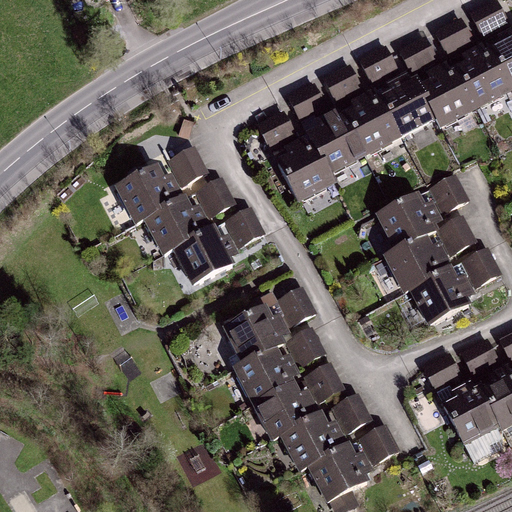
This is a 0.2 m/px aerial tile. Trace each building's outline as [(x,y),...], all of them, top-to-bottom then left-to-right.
[(511,17),(503,0),(500,0),(474,14),(486,38),(511,24),(511,17)] [(468,17),(439,32),(451,56),(480,41),(468,17)] [(511,34),(494,44),(511,78),(511,34)] [(432,36),(403,51),(415,75),(444,60),(432,36)] [(511,96),(511,78),(494,44),(458,62),(483,111),(511,96)] [(392,48),(363,63),(376,87),(405,72),(392,48)] [(483,111),(458,62),(422,81),(444,124),(447,130),(483,111)] [(358,66),(329,81),(341,105),(370,90),(358,66)] [(422,81),(418,75),(382,94),(408,143),(444,124),(422,81)] [(322,85),(293,100),(306,124),(335,109),(322,85)] [(408,143),(382,94),(346,113),(372,162),(408,143)] [(288,113),(259,128),(272,152),(301,137),(288,113)] [(372,162),(346,113),(310,131),(313,138),(336,180),(372,162)] [(336,180),(313,138),(277,157),(303,206),(339,187),(336,180)] [(174,162),(188,187),(211,175),(197,149),(174,162)] [(120,186),(140,222),(148,218),(182,200),(162,163),(120,186)] [(439,192),(453,217),(475,205),(461,179),(439,192)] [(205,192),(219,217),(241,205),(227,180),(205,192)] [(382,216),(402,252),(432,236),(443,230),(423,193),(382,216)] [(148,218),(168,254),(177,250),(210,232),(190,196),(182,200),(148,218)] [(231,222),(245,248),(267,236),(253,210),(231,222)] [(449,231),(463,257),(485,244),(471,219),(449,231)] [(177,250),(197,286),(239,264),(219,227),(210,232),(177,250)] [(390,258),(410,295),(417,291),(452,272),(432,236),(402,252),(390,258)] [(471,264),(485,290),(507,277),(494,252),(471,264)] [(417,291),(436,328),(478,306),(458,269),(452,272),(417,291)] [(284,301),(298,327),(320,315),(306,289),(284,301)] [(228,325),(248,361),(280,344),(290,339),(270,303),(228,325)] [(295,342),(309,368),(331,356),(318,330),(295,342)] [(511,333),(503,338),(511,357),(511,333)] [(495,340),(466,354),(477,378),(507,364),(495,340)] [(239,367),(258,403),(300,381),(280,344),(248,361),(239,367)] [(458,356),(429,369),(440,394),(470,380),(458,356)] [(312,378),(326,403),(348,391),(334,365),(312,378)] [(509,430),(511,428),(511,365),(484,378),(509,430)] [(471,447),(509,430),(484,378),(447,396),(471,447)] [(258,403),(278,440),(287,435),(320,417),(300,381),(258,403)] [(340,408),(354,433),(376,421),(362,396),(340,408)] [(287,435),(306,472),(314,468),(348,450),(328,413),(320,417),(287,435)] [(366,438),(380,463),(402,451),(388,426),(366,438)] [(314,468),(334,505),(375,482),(355,446),(348,450),(314,468)]
